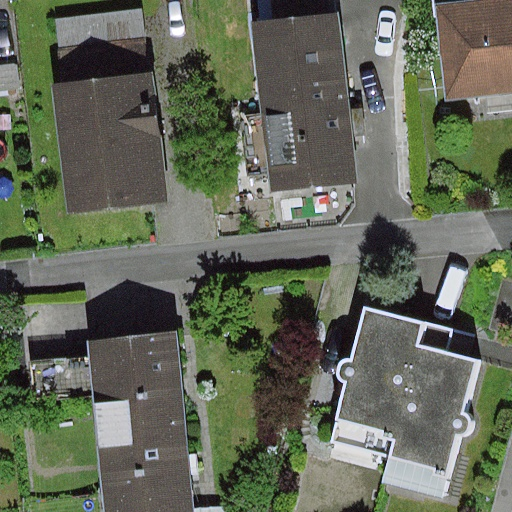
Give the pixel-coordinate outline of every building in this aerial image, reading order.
[(511,9),(457,14),(465,105),(511,100),(511,9)] [(92,222),(189,207),(160,17),(63,32),(92,222)] [(292,200),(381,191),(364,22),(274,32),(292,200)] [(485,411),(497,364),(439,343),(440,322),(389,305),(372,358),(352,364),(349,376),(356,392),(345,437),(414,455),(405,493),(462,507),(480,436),(489,435),(495,429),(493,417),(485,411)] [(201,511),(186,340),(104,348),(118,511),(201,511)]
